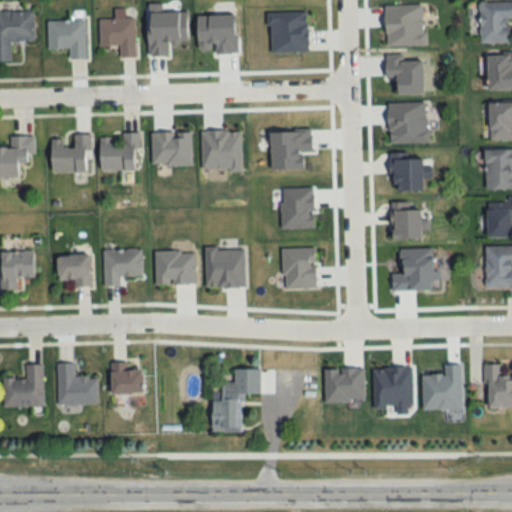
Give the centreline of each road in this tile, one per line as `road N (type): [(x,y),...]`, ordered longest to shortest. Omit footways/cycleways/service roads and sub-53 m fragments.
road 1 (residential): [(511,324),(0,329)]
road 2 (tertiary): [(0,497),(511,498)]
road 3 (residential): [(0,98),(345,86)]
road 4 (residential): [(342,0),(352,324)]
